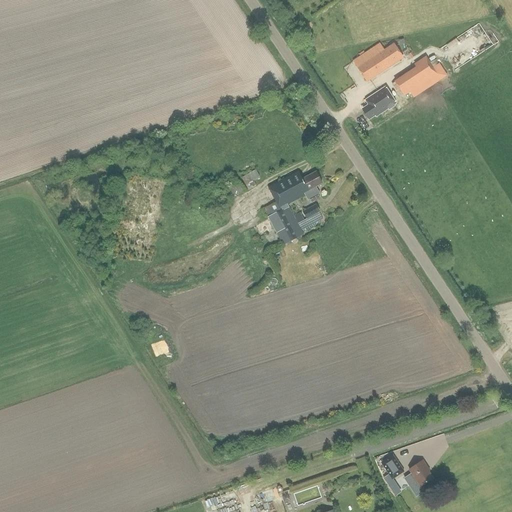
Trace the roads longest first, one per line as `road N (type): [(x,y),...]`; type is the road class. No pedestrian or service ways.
road 1 (tertiary): [(511,391),(258,0)]
road 2 (track): [(511,398),(261,486),(248,511)]
